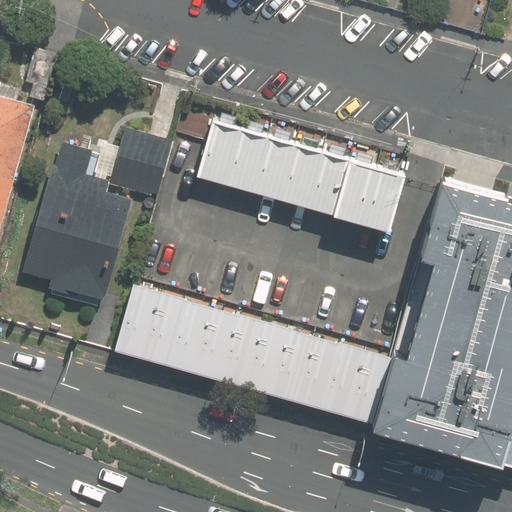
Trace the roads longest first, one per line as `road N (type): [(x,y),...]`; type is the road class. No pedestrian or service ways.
road 1 (residential): [(146,0),(511,103)]
road 2 (primary): [(0,368),(320,471)]
road 3 (primary): [(180,511),(0,437)]
road 4 (primary): [(320,471),(511,505)]
road 5 (primary): [(320,471),(461,511)]
